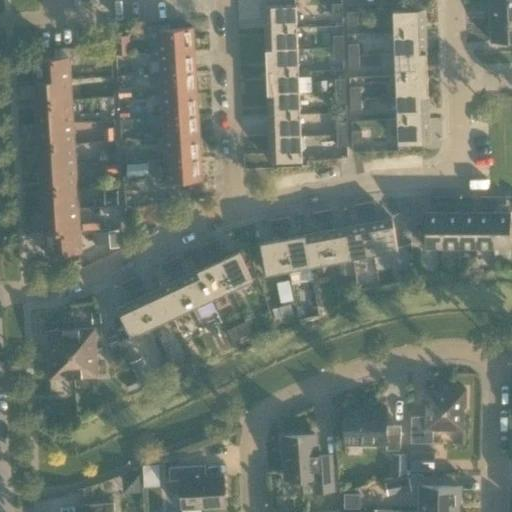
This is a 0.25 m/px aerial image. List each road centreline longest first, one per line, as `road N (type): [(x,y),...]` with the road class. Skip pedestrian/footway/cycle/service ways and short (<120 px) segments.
road 1 (residential): [(252,511),(253,415),(313,383),(383,360),(442,349),(503,362)]
road 2 (residential): [(238,210),(442,173),(459,149),(458,82)]
road 3 (residential): [(0,296),(52,291),(238,210)]
road 4 (residential): [(238,210),(224,0)]
road 5 (residential): [(498,511),(503,362)]
